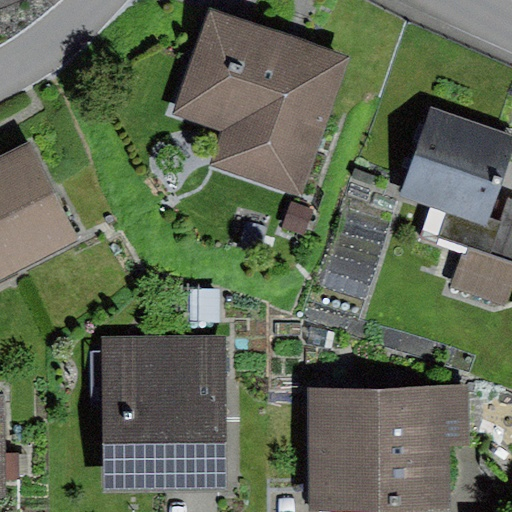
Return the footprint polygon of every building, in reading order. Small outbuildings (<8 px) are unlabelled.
[(294,39),(210,9),(171,117),(228,137),(218,167),(303,197),(352,60),(294,39)] [(511,155),(511,140),(430,113),(401,199),(448,214),(440,237),(466,245),(489,253),(499,222),(490,219),(511,155)] [(31,148),(0,163),(0,285),(80,245),(31,148)] [(511,200),(508,199),(499,222),(489,253),(466,245),(450,290),(507,310),(511,295),(511,200)] [(292,204),(282,230),(305,238),(314,212),(292,204)] [(359,226),(339,290),(369,299),(389,235),(359,226)] [(229,342),(106,341),(106,494),(229,494),(229,342)] [(469,391),(310,392),(310,511),(322,511),(449,511),(448,448),(469,448),(469,391)] [(7,396),(0,396),(0,497),(8,498),(7,396)]
